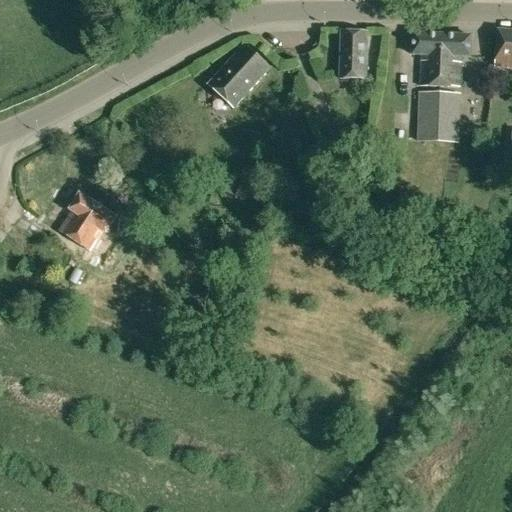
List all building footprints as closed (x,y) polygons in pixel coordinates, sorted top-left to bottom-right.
[(367,80),(368,33),(342,32),(341,79),(367,80)] [(496,67),(511,68),(511,32),(499,32),(496,67)] [(421,56),(421,87),(441,88),(442,35),(413,34),(413,56),(421,56)] [(470,36),(442,35),(441,88),(460,88),(461,57),(469,57),(470,36)] [(235,109),(271,69),(245,46),(209,86),(235,109)] [(457,99),(418,98),(417,145),(456,146),(457,99)] [(222,196),(263,217),(277,188),(248,174),(240,191),(227,185),(222,196)] [(107,233),(117,218),(80,195),(71,210),(73,212),(61,232),(91,252),(104,231),(107,233)]
